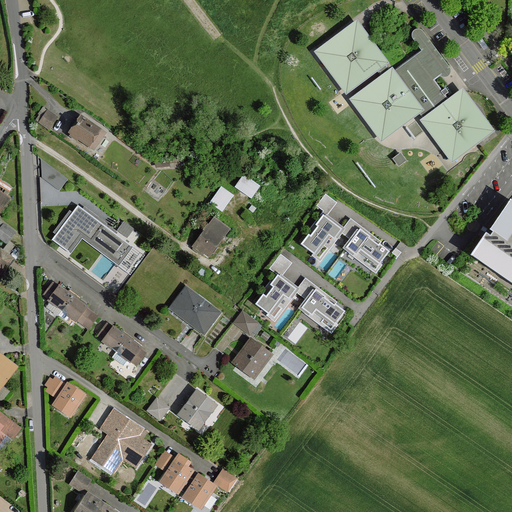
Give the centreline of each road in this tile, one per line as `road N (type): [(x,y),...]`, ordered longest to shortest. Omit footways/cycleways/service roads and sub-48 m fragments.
road 1 (residential): [(44,511),(24,116)]
road 2 (residential): [(429,0),(511,109)]
